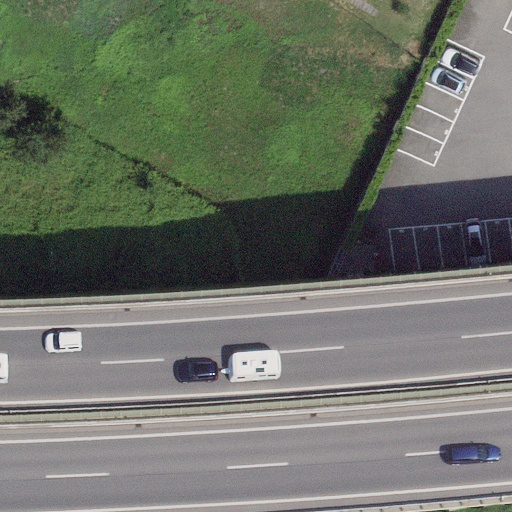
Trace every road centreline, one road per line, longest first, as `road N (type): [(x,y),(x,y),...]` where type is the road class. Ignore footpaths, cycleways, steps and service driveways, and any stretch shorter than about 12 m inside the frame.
road 1 (motorway): [(511,331),(0,365)]
road 2 (motorway): [(0,480),(511,447)]
